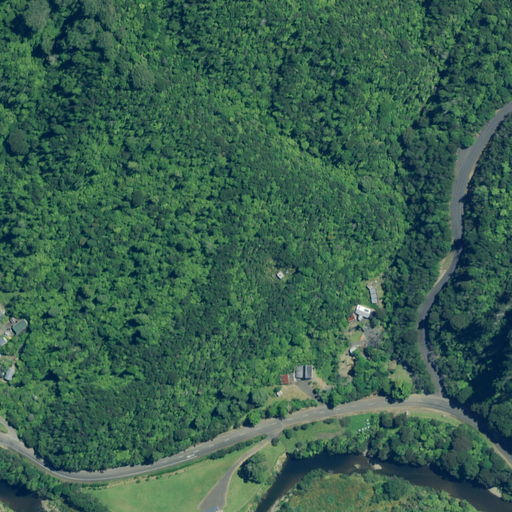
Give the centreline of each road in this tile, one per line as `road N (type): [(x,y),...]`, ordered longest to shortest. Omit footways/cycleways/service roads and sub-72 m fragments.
road 1 (tertiary): [(0,437),(68,473),(101,475),(329,411),(446,404)]
road 2 (unclassified): [(511,108),(468,168),(457,263),(425,316),(425,351),(446,404)]
